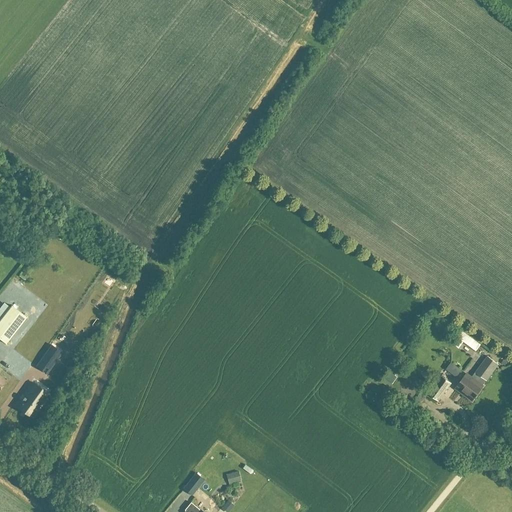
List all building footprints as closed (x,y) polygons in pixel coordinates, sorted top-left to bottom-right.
[(80,282),(75,289),(87,299),(92,293),(80,282)] [(11,305),(0,320),(0,339),(6,344),(27,318),(11,305)] [(53,366),(58,359),(62,353),(52,345),(47,351),(42,358),(37,366),(47,374),(53,366)] [(487,380),(499,364),(487,356),(472,377),(467,374),(456,388),(472,400),(483,386),(482,385),(486,380),(487,380)] [(461,370),(452,363),(447,370),(456,377),(461,370)] [(393,383),(397,377),(395,376),(398,372),(392,368),(385,377),(393,383)] [(441,377),(429,393),(439,400),(451,384),(441,377)] [(33,384),(17,406),(32,416),(48,394),(33,384)] [(426,398),(420,394),(414,403),(419,407),(426,398)] [(196,473),(184,489),(192,496),(205,480),(196,473)] [(202,511),(199,510),(190,502),(184,510),(186,511),(202,511)]
